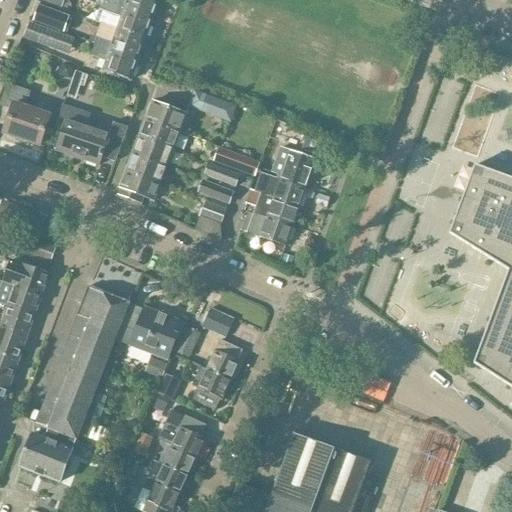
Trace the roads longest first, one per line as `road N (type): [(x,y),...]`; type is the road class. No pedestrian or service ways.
road 1 (residential): [(511,454),(348,330),(292,301)]
road 2 (residential): [(0,439),(68,249),(93,211)]
road 3 (residential): [(203,511),(238,413),(292,301)]
road 4 (residential): [(292,301),(93,211)]
